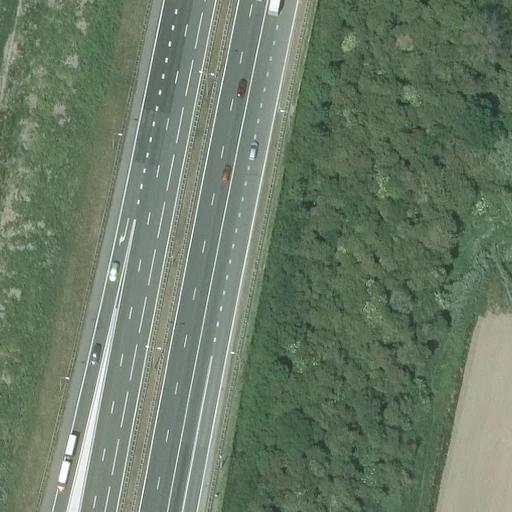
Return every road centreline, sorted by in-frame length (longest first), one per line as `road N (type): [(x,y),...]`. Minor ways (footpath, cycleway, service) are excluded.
road 1 (motorway): [(192,351),(261,0)]
road 2 (motorway): [(150,215),(86,391),(58,511)]
road 3 (motorway): [(150,215),(98,511)]
road 4 (motorway): [(195,0),(150,215)]
road 5 (motorway): [(163,511),(192,351)]
road 6 (motorway): [(177,511),(192,351)]
